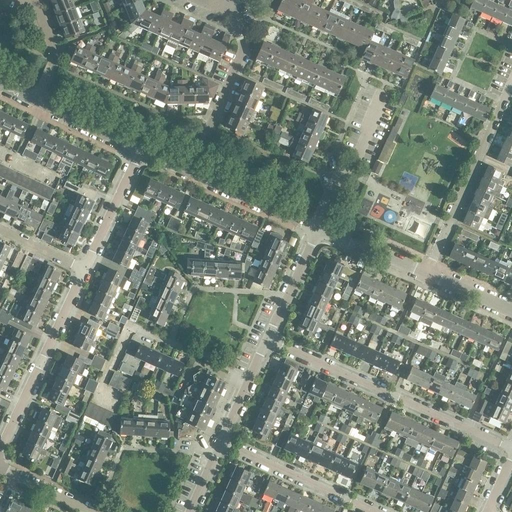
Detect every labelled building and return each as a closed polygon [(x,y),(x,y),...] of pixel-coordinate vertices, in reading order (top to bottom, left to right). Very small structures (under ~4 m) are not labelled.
[(57,14),(73,8),(69,0),(58,0),(54,2),(56,7),(55,8),(57,14)] [(121,0),(126,11),(142,5),(140,0),(121,0)] [(274,0),(272,7),(278,9),(281,0),(274,0)] [(281,0),(278,9),(277,11),(286,15),(292,0),(281,0)] [(295,19),(303,1),(299,0),(292,0),(286,15),(295,19)] [(481,13),(487,0),(486,0),(473,0),(470,8),(481,13)] [(492,17),(497,5),(487,0),(481,13),(492,17)] [(304,23),(311,5),(303,1),(295,19),(304,23)] [(131,24),(145,10),(142,5),(126,11),(131,24)] [(320,9),(311,5),(304,23),(312,27),(322,6),(321,6),(320,9)] [(503,22),(508,10),(497,5),(492,17),(503,22)] [(321,31),(329,13),(330,10),(322,6),(312,27),(321,31)] [(63,25),(78,20),(73,8),(57,14),(60,20),(61,20),(63,25)] [(145,30),(152,14),(145,10),(131,24),(145,30)] [(158,35),(168,12),(163,10),(160,17),(152,14),(145,30),(158,35)] [(511,26),(511,11),(508,10),(503,22),(511,26)] [(168,40),(175,23),(170,21),(173,14),(168,12),(158,35),(168,40)] [(330,35),(338,17),(329,13),(321,31),(330,35)] [(339,38),(347,21),(348,17),(339,14),(338,17),(330,35),(339,38)] [(460,31),(465,20),(452,15),(448,26),(460,31)] [(176,49),(178,44),(188,21),(183,18),(180,26),(175,23),(168,40),(166,44),(167,44),(166,45),(176,49)] [(82,31),(78,20),(63,25),(66,31),(64,32),(66,38),(83,32),(83,31),(82,31)] [(188,49),(195,32),(190,30),(194,23),(188,21),(178,44),(188,49)] [(348,42),(355,24),(347,21),(339,38),(348,42)] [(381,32),(384,26),(377,23),(375,29),(381,32)] [(356,46),(364,28),(355,24),(348,42),(356,46)] [(365,50),(369,41),(373,32),(375,29),(366,25),(364,28),(356,46),(365,50)] [(119,35),(125,29),(122,26),(116,31),(119,35)] [(455,42),(460,31),(448,26),(443,36),(455,42)] [(198,53),(209,29),(204,27),(200,35),(195,32),(188,49),(198,53)] [(392,36),(395,31),(388,28),(386,33),(392,36)] [(123,39),(130,33),(126,29),(120,35),(123,39)] [(208,57),(215,41),(210,39),(214,32),(209,29),(198,53),(208,57)] [(399,39),(401,34),(395,31),(392,36),(399,39)] [(219,62),(229,38),(230,35),(225,33),(220,43),(215,41),(208,57),(219,62)] [(455,42),(443,36),(436,34),(434,38),(441,41),(438,47),(450,53),(455,42)] [(410,44),(412,39),(406,36),(403,41),(410,44)] [(416,47),(419,42),(412,39),(410,44),(416,47)] [(370,63),(378,45),(369,41),(365,50),(361,59),(370,63)] [(268,64),(275,47),(263,42),(256,59),(268,64)] [(143,43),(141,47),(151,52),(152,48),(143,43)] [(82,67),(91,46),(87,44),(84,50),(77,46),(70,62),(82,67)] [(379,67),(387,49),(378,45),(370,63),(379,67)] [(91,71),(98,56),(93,54),(96,47),(91,46),(82,67),(91,71)] [(279,69),(287,52),(275,47),(268,64),(279,69)] [(446,63),(450,53),(438,47),(433,58),(446,63)] [(388,71),(396,52),(387,49),(379,67),(388,71)] [(104,77),(116,52),(112,50),(110,54),(107,60),(98,56),(91,71),(104,77)] [(116,82),(122,67),(115,64),(118,58),(120,53),(116,51),(116,52),(104,77),(116,82)] [(291,74),(298,57),(287,52),(279,69),(291,74)] [(397,75),(405,56),(396,52),(388,71),(397,75)] [(406,79),(414,60),(405,56),(397,75),(406,79)] [(302,79),(310,62),(298,57),(291,74),(302,79)] [(441,74),(446,63),(433,58),(428,69),(441,74)] [(137,66),(138,62),(135,61),(133,64),(130,70),(122,67),(116,82),(127,87),(137,66)] [(314,85),(322,68),(310,62),(302,79),(314,85)] [(139,92),(146,77),(138,74),(141,68),(137,66),(127,87),(139,92)] [(325,89),(332,72),(322,68),(314,85),(325,89)] [(258,81),(260,76),(250,72),(248,77),(258,81)] [(337,95),(345,78),(332,72),(325,89),(337,95)] [(150,97),(160,76),(156,74),(153,80),(146,77),(139,92),(150,97)] [(165,104),(169,87),(161,84),(164,78),(160,76),(150,97),(165,104)] [(271,87),(274,82),(264,78),(262,83),(271,87)] [(165,104),(182,104),(181,80),(177,80),(177,87),(169,87),(165,104)] [(186,87),(186,80),(181,80),(182,104),(194,103),(194,87),(186,87)] [(194,103),(207,103),(208,98),(212,98),(218,85),(207,80),(202,80),(202,87),(194,87),(194,103)] [(263,88),(246,80),(246,81),(241,92),(257,99),(262,88),(263,88)] [(281,91),(283,87),(274,82),(271,87),(281,91)] [(441,102),(446,90),(436,85),(430,97),(441,102)] [(295,97),(297,92),(287,88),(285,93),(295,97)] [(452,107),(457,94),(446,90),(441,102),(452,107)] [(252,111),(257,99),(241,92),(236,104),(252,111)] [(304,102),(306,97),(297,92),(295,97),(304,102)] [(404,105),(409,95),(404,92),(399,102),(404,105)] [(462,112),(468,99),(457,94),(452,107),(462,112)] [(317,107),(319,102),(310,98),(307,103),(317,107)] [(473,116),(478,104),(468,99),(462,112),(473,116)] [(327,111),(329,107),(319,102),(317,107),(327,111)] [(247,122),(252,111),(236,104),(231,115),(247,122)] [(484,121),(489,109),(478,104),(473,116),(484,121)] [(272,113),(278,116),(281,110),(271,106),(269,111),(272,112),(272,113)] [(322,128),(328,116),(312,109),(309,117),(299,112),(297,116),(322,128)] [(0,127),(10,132),(16,120),(5,114),(0,125),(0,127)] [(242,133),(247,122),(231,115),(226,126),(225,126),(225,127),(242,134),(242,133)] [(317,139),(322,128),(297,116),(295,121),(305,125),(302,132),(317,139)] [(399,129),(403,121),(398,118),(394,127),(399,129)] [(21,137),(27,125),(16,120),(10,132),(5,142),(3,146),(8,148),(14,134),(21,137)] [(279,135),(282,128),(276,125),(273,132),(279,135)] [(41,147),(47,134),(36,129),(30,142),(40,147),(41,147)] [(392,142),(397,131),(391,129),(386,140),(392,142)] [(312,151),(317,139),(302,132),(299,140),(293,137),(291,141),(312,151)] [(51,152),(57,139),(47,134),(41,147),(40,147),(36,156),(34,160),(38,162),(40,158),(45,149),(51,152)] [(511,152),(511,138),(508,137),(502,148),(511,152)] [(62,157),(68,144),(57,139),(51,152),(45,165),(49,167),(56,154),(62,157)] [(307,163),(312,151),(291,141),(289,145),(295,148),(292,156),(307,163)] [(70,167),(73,162),(78,149),(68,144),(62,157),(63,157),(58,167),(61,169),(64,164),(70,167)] [(511,166),(511,152),(502,148),(497,160),(511,166)] [(83,167),(89,154),(78,149),(73,162),(83,167)] [(94,172),(100,160),(89,154),(83,167),(81,170),(87,173),(89,169),(94,172)] [(104,177),(110,165),(100,160),(94,172),(88,185),(82,183),(80,188),(65,181),(63,186),(73,191),(72,193),(78,195),(77,197),(91,204),(93,201),(92,201),(98,190),(92,187),(96,180),(99,180),(101,176),(104,177)] [(377,172),(382,162),(376,160),(372,169),(377,172)] [(503,187),(505,182),(500,180),(503,173),(489,167),(484,178),(503,187)] [(8,168),(3,179),(7,180),(8,181),(13,171),(8,168)] [(13,171),(8,181),(13,184),(18,173),(13,171)] [(18,173),(13,184),(18,186),(23,175),(18,173)] [(23,175),(18,186),(24,188),(28,178),(23,175)] [(28,178),(24,188),(29,191),(34,180),(28,178)] [(499,198),(501,194),(500,194),(503,187),(484,178),(478,189),(493,196),(499,198)] [(34,180),(29,191),(34,193),(39,183),(34,180)] [(154,200),(161,185),(150,180),(143,195),(154,200)] [(39,183),(34,193),(39,195),(44,185),(39,183)] [(44,185),(39,195),(44,198),(49,187),(44,185)] [(165,204),(172,190),(161,185),(154,200),(165,204)] [(49,187),(44,198),(49,200),(54,190),(49,187)] [(488,207),(493,196),(478,189),(473,200),(488,207)] [(177,209),(183,195),(172,190),(165,204),(177,209)] [(0,211),(3,213),(9,201),(0,196),(0,211)] [(85,218),(91,204),(77,197),(70,211),(85,218)] [(194,217),(201,203),(190,198),(183,212),(194,217)] [(492,209),(488,207),(473,200),(468,212),(487,220),(492,209)] [(14,218),(20,206),(9,201),(3,213),(14,218)] [(206,222),(212,207),(201,203),(194,217),(206,222)] [(25,223),(30,211),(20,206),(14,218),(25,223)] [(147,218),(149,212),(138,207),(135,212),(147,218)] [(217,227),(223,212),(212,207),(206,222),(217,227)] [(35,228),(41,216),(30,211),(25,223),(35,228)] [(78,232),(85,218),(70,211),(64,225),(78,232)] [(144,223),(147,218),(135,212),(133,218),(144,223)] [(148,225),(153,214),(149,212),(147,218),(144,223),(146,224),(148,225)] [(228,232),(234,217),(223,212),(217,227),(228,232)] [(482,232),(487,220),(468,212),(463,223),(482,232)] [(239,237),(245,222),(234,217),(228,232),(239,237)] [(50,228),(53,223),(43,218),(38,229),(43,231),(45,226),(50,228)] [(144,223),(133,218),(132,218),(127,229),(141,235),(146,224),(144,223)] [(170,218),(166,228),(171,230),(176,220),(170,218)] [(177,233),(181,223),(176,220),(171,230),(177,233)] [(250,242),(257,227),(245,222),(239,237),(250,242)] [(78,232),(64,225),(63,228),(59,226),(54,237),(72,245),(78,232)] [(136,246),(141,235),(127,229),(122,240),(136,246)] [(471,240),(473,233),(463,229),(460,235),(471,240)] [(256,248),(263,233),(258,231),(251,246),(256,248)] [(169,242),(172,234),(166,232),(163,239),(169,242)] [(282,255),(287,244),(280,240),(281,236),(274,233),(270,233),(263,247),(267,248),(282,255)] [(476,242),(479,236),(473,233),(471,240),(476,242)] [(131,257),(136,246),(122,240),(117,250),(131,257)] [(150,247),(148,251),(154,254),(156,249),(157,250),(160,243),(153,240),(150,247)] [(0,256),(4,259),(9,248),(0,243),(0,256)] [(211,249),(212,245),(206,244),(204,250),(204,261),(202,260),(200,276),(215,277),(216,261),(208,261),(209,254),(209,249),(211,249)] [(461,262),(466,250),(455,245),(450,257),(461,262)] [(277,266),(282,255),(267,248),(262,259),(277,266)] [(126,268),(131,257),(117,250),(112,262),(126,268)] [(472,266),(477,254),(466,250),(461,262),(472,266)] [(18,265),(23,255),(18,252),(13,263),(18,265)] [(482,271),(488,259),(477,254),(472,266),(482,271)] [(26,269),(31,258),(25,255),(20,267),(26,269)] [(272,277),(277,266),(262,259),(258,270),(272,277)] [(493,276),(500,261),(496,259),(495,262),(488,259),(482,271),(493,276)] [(202,260),(192,260),(187,260),(186,270),(187,275),(200,276),(202,260)] [(343,266),(328,260),(323,271),(338,278),(338,277),(348,282),(354,284),(359,273),(348,268),(347,267),(345,266),(343,266)] [(229,278),(230,262),(216,261),(215,277),(229,278)] [(507,264),(500,261),(493,276),(504,281),(510,269),(511,264),(511,262),(508,261),(507,264)] [(244,273),(245,263),(230,262),(229,278),(239,279),(239,273),(244,273)] [(55,283),(60,271),(46,265),(41,263),(36,274),(40,276),(55,283)] [(145,277),(145,278),(153,282),(154,281),(155,278),(153,276),(156,270),(150,267),(145,277)] [(141,280),(145,270),(140,268),(138,272),(132,270),(130,275),(141,280)] [(117,287),(122,276),(108,269),(103,280),(117,287)] [(267,288),(272,277),(258,270),(252,282),(267,288)] [(175,279),(177,274),(170,271),(168,275),(165,282),(159,279),(155,277),(155,278),(154,281),(153,282),(163,287),(177,293),(182,282),(175,279)] [(333,289),(338,278),(323,271),(318,282),(333,289)] [(366,294),(372,279),(361,274),(354,290),(361,294),(362,292),(366,294)] [(136,289),(141,280),(130,275),(128,280),(133,283),(131,287),(136,289)] [(50,294),(55,283),(40,276),(35,287),(50,294)] [(145,278),(143,283),(151,287),(153,282),(145,278)] [(376,300),(383,284),(372,279),(366,294),(369,295),(369,297),(376,300)] [(112,298),(117,287),(103,280),(97,291),(112,298)] [(328,300),(333,289),(318,282),(313,293),(328,300)] [(388,303),(394,289),(383,284),(376,300),(383,304),(384,302),(388,303)] [(45,304),(50,294),(35,287),(30,298),(45,304)] [(172,304),(177,293),(163,287),(158,297),(172,304)] [(398,311),(406,294),(394,289),(388,303),(391,305),(391,307),(398,311)] [(107,308),(112,298),(97,291),(92,302),(107,308)] [(323,311),(328,300),(313,293),(308,304),(323,311)] [(167,315),(172,304),(158,297),(153,308),(167,315)] [(40,315),(45,304),(30,298),(25,308),(40,315)] [(421,317),(427,304),(416,299),(410,312),(421,317)] [(102,319),(107,308),(92,302),(87,313),(102,319)] [(328,313),(323,311),(308,304),(303,315),(323,325),(328,313)] [(430,326),(432,322),(438,309),(427,304),(421,317),(419,321),(430,326)] [(40,315),(25,308),(21,306),(15,317),(34,326),(40,315)] [(162,326),(167,315),(153,308),(148,320),(162,326)] [(443,326),(448,313),(438,309),(432,322),(443,326)] [(0,316),(9,320),(11,315),(0,310),(0,316)] [(453,331),(459,318),(448,313),(443,326),(453,331)] [(334,329),(323,325),(303,315),(298,327),(305,330),(303,334),(310,337),(312,333),(313,333),(316,326),(326,331),(321,342),(327,344),(334,329)] [(0,322),(6,326),(9,320),(0,316),(0,322)] [(365,326),(366,322),(355,317),(352,324),(356,326),(358,323),(365,326)] [(464,336),(470,323),(459,318),(453,331),(464,336)] [(92,341),(97,329),(82,323),(77,334),(92,341)] [(117,333),(119,329),(108,323),(106,328),(117,333)] [(475,341),(480,328),(470,323),(464,336),(475,341)] [(114,340),(117,333),(106,328),(103,334),(114,340)] [(416,340),(421,330),(416,328),(414,332),(412,338),(416,340)] [(485,345),(491,332),(480,328),(475,341),(485,345)] [(25,347),(30,336),(16,329),(10,340),(25,347)] [(496,350),(502,337),(491,332),(485,345),(496,350)] [(340,350),(346,338),(334,333),(329,345),(340,350)] [(93,347),(96,342),(92,341),(77,334),(72,345),(87,352),(89,346),(93,347)] [(351,355),(356,343),(346,338),(340,350),(351,355)] [(25,347),(10,340),(9,340),(6,346),(2,345),(0,348),(20,358),(25,347)] [(511,358),(511,344),(507,342),(501,354),(511,358)] [(361,360),(367,348),(356,343),(351,355),(361,360)] [(145,362),(150,350),(140,345),(134,357),(145,362)] [(428,358),(431,351),(418,345),(415,352),(428,358)] [(0,362),(15,369),(20,358),(0,348),(0,362)] [(372,365),(378,352),(367,348),(361,360),(372,365)] [(155,367),(161,355),(150,350),(145,362),(155,367)] [(383,369),(390,353),(384,351),(382,354),(378,352),(372,365),(383,369)] [(394,374),(399,362),(394,360),(395,356),(390,353),(383,369),(394,374)] [(103,365),(105,359),(95,354),(92,360),(103,365)] [(511,372),(511,358),(501,354),(500,358),(511,363),(511,367),(510,372),(511,372)] [(81,375),(87,364),(67,355),(62,366),(77,373),(81,375)] [(166,372),(172,359),(161,355),(155,367),(166,372)] [(177,377),(182,364),(172,359),(166,372),(177,377)] [(92,360),(90,365),(100,370),(101,370),(103,365),(92,360)] [(0,375),(10,380),(15,369),(0,362),(0,375)] [(291,382),(296,371),(282,364),(276,376),(291,382)] [(501,373),(503,368),(496,365),(494,370),(501,373)] [(72,384),(77,373),(62,366),(57,377),(72,384)] [(134,374),(119,367),(116,372),(136,381),(139,373),(135,371),(134,374)] [(417,384),(422,372),(411,367),(406,379),(417,384)] [(209,376),(210,373),(202,369),(200,370),(199,372),(193,376),(191,375),(189,380),(220,394),(224,383),(209,376)] [(427,389),(433,377),(422,372),(417,384),(427,389)] [(114,373),(108,386),(114,389),(120,376),(115,374),(114,373)] [(0,388),(4,391),(10,380),(0,375),(0,388)] [(305,393),(312,378),(307,375),(300,391),(305,393)] [(120,376),(114,389),(120,391),(125,379),(120,376)] [(286,393),(291,382),(276,376),(271,387),(286,393)] [(67,395),(72,384),(57,377),(52,388),(67,395)] [(438,394),(444,382),(433,377),(427,389),(438,394)] [(496,385),(498,380),(491,377),(489,381),(496,385)] [(125,394),(130,382),(131,381),(125,379),(120,391),(125,394)] [(317,404),(319,398),(325,384),(314,379),(307,395),(314,398),(312,402),(317,404)] [(214,405),(220,394),(189,380),(184,392),(214,405)] [(459,404),(465,391),(468,386),(457,381),(454,387),(449,399),(459,404)] [(449,399),(454,387),(444,382),(438,394),(449,399)] [(511,400),(511,386),(505,383),(500,395),(511,400)] [(330,405),(337,389),(325,384),(319,398),(323,400),(322,402),(330,405)] [(281,404),(286,393),(271,387),(267,398),(281,404)] [(61,406),(67,395),(52,388),(47,399),(61,406)] [(491,396),(493,392),(486,388),(484,393),(491,396)] [(340,412),(342,408),(348,394),(337,389),(330,405),(337,408),(336,410),(340,412)] [(471,409),(476,396),(465,391),(459,404),(471,409)] [(208,419),(214,405),(184,392),(178,405),(208,419)] [(352,415),(359,399),(348,394),(342,408),(345,409),(344,411),(352,415)] [(508,412),(511,404),(511,400),(500,395),(495,406),(508,412)] [(276,415),(281,404),(267,398),(262,409),(276,415)] [(361,425),(362,422),(370,404),(359,399),(352,415),(358,417),(355,423),(361,425)] [(503,424),(508,412),(495,406),(487,403),(488,403),(481,400),(472,421),(478,423),(482,414),(503,424)] [(89,403),(84,415),(89,418),(95,405),(89,403)] [(203,431),(208,419),(178,405),(176,404),(173,411),(176,412),(175,416),(186,421),(185,422),(195,427),(203,431)] [(374,425),(382,409),(370,404),(362,422),(366,424),(368,422),(374,425)] [(95,405),(89,418),(94,420),(100,408),(95,405)] [(100,408),(94,420),(99,423),(105,410),(100,408)] [(51,427),(57,416),(42,409),(37,420),(51,427)] [(79,420),(81,414),(70,409),(67,415),(79,420)] [(271,426),(276,415),(262,409),(257,420),(271,426)] [(105,410),(99,423),(105,425),(111,413),(105,410)] [(111,413),(105,425),(110,428),(116,415),(111,413)] [(394,436),(396,432),(402,418),(391,413),(384,429),(392,432),(391,435),(394,436)] [(162,422),(163,414),(157,414),(157,416),(156,416),(155,437),(168,438),(169,422),(162,422)] [(76,426),(79,420),(67,415),(65,420),(76,426)] [(142,436),(143,416),(137,415),(137,418),(132,418),(132,420),(129,420),(128,436),(142,436)] [(155,437),(156,416),(143,416),(142,436),(155,437)] [(406,439),(413,423),(402,418),(396,432),(399,433),(399,435),(406,439)] [(128,436),(129,420),(116,419),(115,429),(117,432),(119,432),(119,435),(128,436)] [(46,438),(51,427),(37,420),(32,431),(46,438)] [(266,437),(271,426),(257,420),(252,431),(258,434),(256,438),(264,441),(266,437)] [(192,433),(195,427),(185,422),(181,430),(179,430),(178,439),(191,439),(194,434),(192,433)] [(415,448),(418,442),(424,428),(413,423),(406,439),(404,443),(415,448)] [(429,449),(436,433),(424,428),(418,442),(422,443),(421,445),(429,449)] [(41,449),(46,438),(32,431),(27,442),(41,449)] [(280,449),(287,433),(282,431),(275,446),(280,449)] [(371,445),(376,434),(372,432),(370,436),(367,435),(363,442),(371,445)] [(295,454),(301,440),(297,438),(298,436),(290,433),(283,449),(295,454)] [(440,452),(447,438),(436,433),(429,449),(436,452),(437,450),(440,452)] [(378,448),(381,441),(377,439),(379,435),(376,434),(371,445),(378,448)] [(106,452),(111,441),(97,435),(92,446),(106,452)] [(451,459),(458,443),(447,438),(440,452),(444,453),(443,455),(451,459)] [(313,443),(305,439),(304,442),(301,440),(295,454),(305,459),(313,443)] [(45,457),(47,452),(41,449),(27,442),(22,453),(36,460),(39,454),(45,457)] [(316,464),(323,450),(325,445),(320,443),(318,445),(313,443),(305,459),(316,464)] [(101,463),(106,452),(92,446),(87,457),(101,463)] [(335,453),(327,449),(326,451),(323,450),(316,464),(328,469),(335,453)] [(342,456),(335,453),(328,469),(339,474),(347,456),(343,454),(342,456)] [(101,463),(87,457),(82,455),(80,461),(77,466),(96,475),(101,463)] [(56,470),(61,459),(56,456),(51,467),(56,470)] [(350,479),(357,463),(350,459),(350,457),(347,456),(339,474),(350,479)] [(481,474),(486,462),(474,457),(469,468),(481,474)] [(420,467),(423,460),(419,458),(417,462),(410,459),(409,462),(420,467)] [(442,477),(450,461),(446,459),(442,468),(441,468),(439,473),(432,470),(431,472),(442,477)] [(96,475),(77,466),(72,463),(66,461),(61,472),(67,475),(70,468),(76,471),(73,477),(91,485),(96,475)] [(481,474),(469,468),(464,466),(461,472),(466,474),(464,478),(476,484),(481,474)] [(249,487),(251,484),(252,481),(247,479),(250,474),(235,467),(230,479),(231,480),(245,485),(249,487)] [(374,470),(367,467),(360,483),(371,488),(379,469),(375,467),(374,470)] [(382,493),(389,477),(382,473),(383,471),(379,469),(371,488),(382,493)] [(395,479),(389,477),(382,493),(393,498),(401,480),(400,479),(396,477),(395,479)] [(261,492),(266,481),(260,478),(255,490),(261,492)] [(404,503),(411,487),(406,484),(407,481),(402,478),(401,480),(393,498),(404,503)] [(471,494),(476,484),(464,478),(459,489),(471,494)] [(246,495),(241,493),(245,485),(231,480),(226,491),(250,501),(256,504),(257,500),(251,497),(252,497),(246,494),(246,495)] [(274,499),(279,487),(268,482),(263,494),(274,499)] [(285,504),(290,492),(279,487),(274,499),(273,501),(277,503),(278,501),(285,504)] [(415,508),(422,494),(418,492),(419,490),(411,487),(404,503),(415,508)] [(466,505),(471,494),(459,489),(454,499),(466,505)] [(250,501),(226,491),(221,502),(234,508),(238,500),(243,502),(242,504),(248,506),(250,501)] [(293,511),(295,508),(301,496),(290,492),(285,504),(290,506),(287,511),(293,511)] [(426,511),(434,497),(426,493),(425,495),(422,494),(415,508),(424,511),(426,511)] [(303,511),(306,511),(311,501),(301,496),(295,508),(303,511)] [(454,511),(463,511),(466,505),(454,499),(450,510),(454,511)] [(19,511),(22,506),(11,500),(5,511),(19,511)] [(319,511),(322,506),(311,501),(306,511),(319,511)] [(238,511),(239,510),(234,508),(221,502),(216,511),(238,511)] [(268,511),(272,504),(267,502),(262,511),(261,511),(256,510),(255,511),(268,511)] [(450,510),(441,506),(434,503),(430,511),(454,511),(450,510)]
